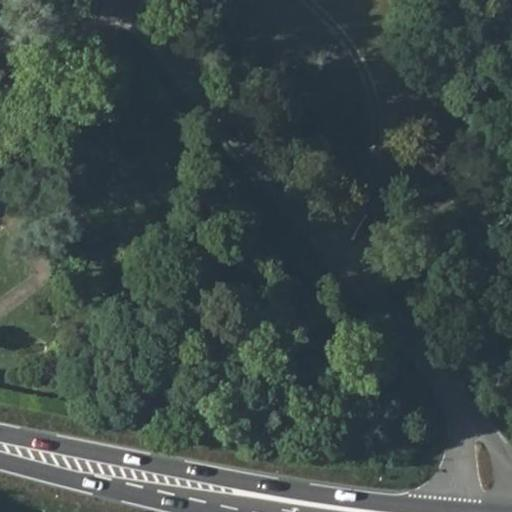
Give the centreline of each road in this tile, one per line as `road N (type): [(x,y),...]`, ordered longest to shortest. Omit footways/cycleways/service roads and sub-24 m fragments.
road 1 (unclassified): [(124,0),(461,401)]
road 2 (primary): [(342,511),(0,446)]
road 3 (unknown): [(258,0),(330,13),(366,65),(378,102),(380,149),(332,249)]
